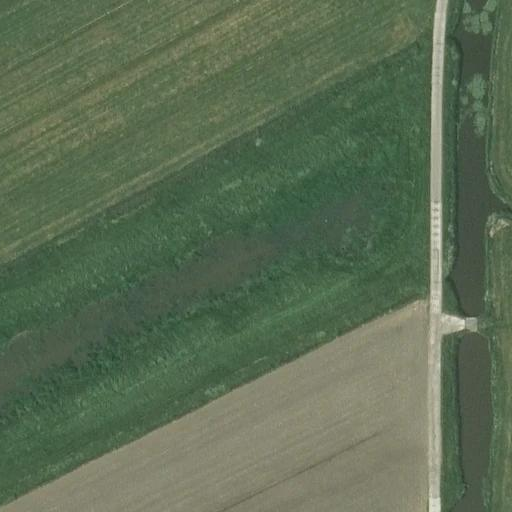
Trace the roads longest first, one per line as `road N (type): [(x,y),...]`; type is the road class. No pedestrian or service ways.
road 1 (track): [(494,322),(435,324),(440,0)]
road 2 (track): [(433,511),(435,324)]
